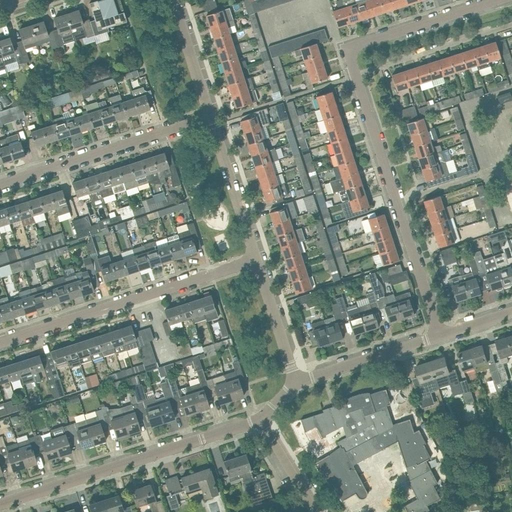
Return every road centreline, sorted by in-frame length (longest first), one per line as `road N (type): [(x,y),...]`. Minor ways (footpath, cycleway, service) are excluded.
road 1 (unclassified): [(439,335),(349,52),(494,0)]
road 2 (residential): [(0,504),(259,419)]
road 3 (unclassified): [(0,342),(258,257)]
road 4 (unclassified): [(0,185),(211,115)]
road 5 (residential): [(295,383),(439,335)]
road 6 (unclassified): [(258,257),(211,115)]
road 7 (unclassified): [(295,383),(258,257)]
road 8 (unclassified): [(211,115),(173,0)]
